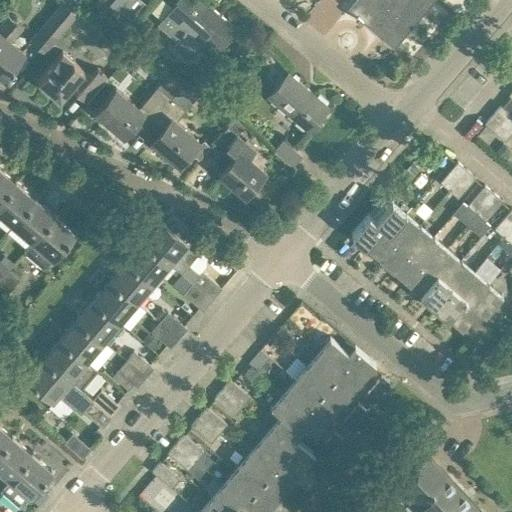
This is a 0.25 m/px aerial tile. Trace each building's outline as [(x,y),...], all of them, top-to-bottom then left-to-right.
[(45,50),(78,11),(65,0),(32,39),(45,50)] [(111,0),(110,2),(123,13),(134,0),(111,0)] [(164,0),(159,0),(151,9),(161,18),(159,20),(178,36),(174,41),(175,45),(181,50),(185,50),(189,46),(193,50),(204,38),(218,51),(226,43),(238,27),(211,4),(209,6),(202,0),(193,0),(177,20),(167,12),(177,0),(175,0),(171,6),(164,0)] [(433,0),(353,0),(348,6),(357,14),(355,15),(361,20),(362,19),(379,33),(379,32),(378,30),(381,26),(388,32),(384,37),(394,46),(433,0)] [(8,16),(7,17),(0,10),(0,72),(3,74),(10,65),(11,66),(24,50),(11,38),(21,26),(8,16)] [(152,20),(145,14),(137,24),(144,30),(152,20)] [(128,54),(118,45),(112,51),(113,58),(119,64),(128,54)] [(87,101),(100,86),(108,76),(98,68),(92,75),(63,50),(38,78),(60,97),(72,83),(79,89),(76,92),(87,101)] [(307,128),(328,104),(289,70),(268,95),(307,128)] [(153,119),(185,83),(168,74),(140,106),(116,86),(96,109),(124,132),(142,110),(153,119)] [(187,109),(185,107),(200,91),(185,83),(153,119),(161,127),(152,138),(179,161),(199,138),(177,120),(187,109)] [(511,112),(502,104),(500,103),(492,112),(511,128),(511,112)] [(505,139),(511,130),(511,128),(492,112),(485,121),(505,139)] [(265,169),(248,154),(254,148),(237,133),(245,124),(235,116),(211,144),(220,152),(210,163),(214,166),(211,170),(217,175),(220,171),(245,193),(265,169)] [(274,149),(292,164),(302,153),(283,137),(274,149)] [(424,166),(440,147),(441,145),(432,137),(414,158),(424,166)] [(502,141),(495,150),(503,157),(511,148),(502,141)] [(449,188),(467,167),(457,159),(440,180),(449,188)] [(412,161),(404,170),(411,177),(419,167),(412,161)] [(0,198),(16,180),(0,165),(0,198)] [(458,196),(475,177),(476,175),(467,167),(449,188),(458,196)] [(13,223),(36,197),(16,180),(0,198),(0,215),(2,214),(13,223)] [(476,211),(494,190),(485,183),(467,203),(476,211)] [(486,219),(502,200),(503,199),(494,190),(476,211),(486,219)] [(33,240),(55,213),(36,197),(13,223),(33,240)] [(406,210),(401,206),(392,198),(376,217),(369,211),(351,232),(366,244),(383,224),(390,230),(406,210)] [(503,235),(511,224),(511,206),(494,227),(503,235)] [(420,222),(417,219),(406,210),(390,230),(383,224),(366,244),(379,255),(397,235),(404,241),(420,222)] [(24,250),(29,254),(44,267),(75,230),(55,213),(33,240),(24,250)] [(213,296),(221,286),(202,269),(200,272),(189,262),(199,251),(186,240),(190,236),(173,221),(169,226),(160,218),(144,237),(171,260),(193,280),(213,296)] [(434,234),(432,232),(420,222),(404,241),(397,235),(379,255),(393,268),(411,246),(418,252),(434,234)] [(511,241),(511,224),(503,235),(511,241)] [(430,264),(447,245),(434,234),(418,252),(411,246),(393,268),(406,279),(424,258),(430,264)] [(154,280),(171,260),(144,237),(127,257),(154,280)] [(460,257),(447,245),(430,264),(424,258),(406,279),(420,290),(437,270),(444,276),(460,257)] [(137,300),(154,280),(127,257),(111,277),(137,300)] [(474,269),(463,259),(460,257),(444,276),(437,270),(420,290),(434,302),(451,282),(458,287),(474,269)] [(0,278),(9,268),(0,259),(0,278)] [(0,278),(0,293),(4,296),(20,277),(9,268),(0,278)] [(488,281),(478,272),(474,269),(458,287),(451,282),(434,302),(448,314),(464,295),(471,301),(488,281)] [(120,320),(137,300),(111,277),(94,297),(120,320)] [(203,308),(213,296),(193,280),(183,291),(203,308)] [(503,293),(493,285),(488,281),(471,301),(464,295),(448,314),(476,338),(493,318),(486,313),(503,293)] [(104,339),(120,320),(94,297),(77,316),(104,339)] [(187,326),(172,313),(168,310),(161,318),(180,334),(187,326)] [(87,359),(104,339),(77,316),(60,336),(87,359)] [(171,345),(180,334),(161,318),(151,329),(171,345)] [(148,331),(142,337),(152,346),(157,339),(148,331)] [(376,362),(355,344),(349,351),(330,335),(317,350),(337,367),(343,360),(363,377),(376,362)] [(98,369),(87,359),(60,336),(43,356),(70,379),(81,389),(98,369)] [(153,365),(138,352),(134,349),(126,358),(146,374),(153,365)] [(351,391),(363,377),(343,360),(337,367),(317,350),(305,364),(325,381),(331,374),(351,391)] [(126,358),(120,353),(111,362),(118,368),(113,374),(129,388),(134,382),(137,384),(146,374),(126,358)] [(70,379),(43,356),(26,375),(53,398),(58,393),(80,412),(83,409),(103,425),(113,413),(93,397),(92,398),(81,389),(70,379)] [(252,364),(244,373),(255,383),(263,374),(252,364)] [(339,405),(351,391),(331,374),(325,381),(305,364),(293,378),(314,395),(319,388),(339,405)] [(381,391),(390,381),(382,374),(373,384),(381,391)] [(251,395),(233,380),(230,377),(222,386),(243,404),(251,395)] [(327,418),(339,405),(319,388),(314,395),(293,378),(282,392),(302,409),(308,402),(327,418)] [(373,401),(381,391),(373,384),(364,394),(373,401)] [(235,413),(243,404),(222,386),(214,396),(235,413)] [(120,404),(117,401),(101,388),(93,397),(113,413),(120,404)] [(316,432),(327,418),(308,402),(302,409),(282,392),(271,405),(280,413),(301,430),(307,424),(316,432)] [(358,419),(366,408),(358,401),(350,412),(358,419)] [(227,422),(208,406),(206,404),(198,414),(219,431),(227,422)] [(349,429),(358,419),(350,412),(341,422),(349,429)] [(296,436),(301,430),(280,413),(268,428),(287,444),(282,450),(303,467),(315,453),(296,436)] [(211,441),(219,431),(198,414),(190,423),(211,441)] [(0,449),(13,434),(0,423),(0,449)] [(291,481),(303,467),(282,450),(287,444),(268,428),(256,441),(276,458),(271,464),(291,481)] [(334,447),(342,437),(334,430),(325,440),(334,447)] [(87,445),(70,432),(64,439),(82,452),(87,445)] [(204,449),(185,433),(183,432),(175,442),(195,459),(204,449)] [(0,469),(9,478),(32,451),(13,434),(0,449),(0,469)] [(279,494),(291,481),(271,464),(276,458),(256,441),(245,455),(265,472),(260,478),(279,494)] [(188,468),(195,459),(175,442),(167,450),(188,468)] [(9,478),(14,482),(29,495),(52,468),(32,451),(9,478)] [(484,511),(428,452),(427,452),(396,482),(424,511),(484,511)] [(268,507),(279,494),(260,478),(265,472),(245,455),(233,468),(253,485),(249,490),(268,507)] [(180,477),(161,461),(160,459),(152,469),(172,486),(180,477)] [(246,511),(264,511),(268,507),(249,490),(253,485),(233,468),(222,482),(242,499),(237,505),(246,511)] [(141,492),(158,502),(168,484),(151,474),(141,492)] [(246,511),(237,505),(242,499),(222,482),(210,496),(229,511),(246,511)] [(229,511),(210,496),(198,510),(200,511),(229,511)]
